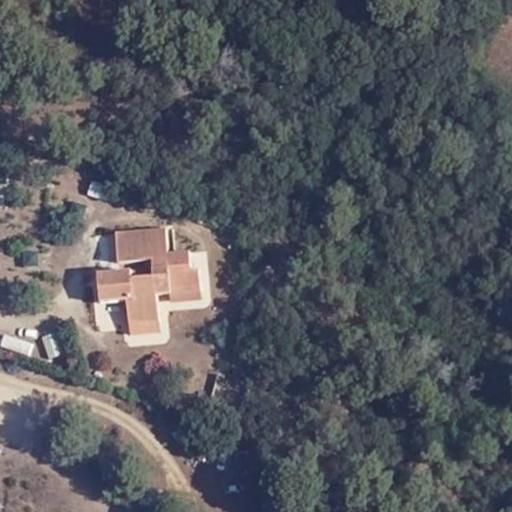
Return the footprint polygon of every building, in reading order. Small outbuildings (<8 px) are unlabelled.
[(105,185),(88,180),(82,192),(101,198),(105,185)] [(126,298),(128,323),(161,322),(159,294),(158,284),(170,283),(171,292),(202,290),(201,271),(191,272),(191,251),(168,252),(166,226),(121,231),(124,259),(153,257),(155,274),(135,276),(135,271),(100,273),(102,300),(126,298)] [(203,300),(202,290),(171,292),(170,283),(158,284),(159,294),(170,294),(172,302),(203,300)] [(161,322),(128,323),(129,334),(162,332),(161,322)] [(30,351),(33,343),(4,334),(1,342),(30,351)] [(44,337),(48,356),(62,353),(58,334),(44,337)] [(239,413),(212,404),(206,415),(235,424),(239,413)] [(0,452),(30,461),(35,444),(3,435),(0,443),(0,452)]
